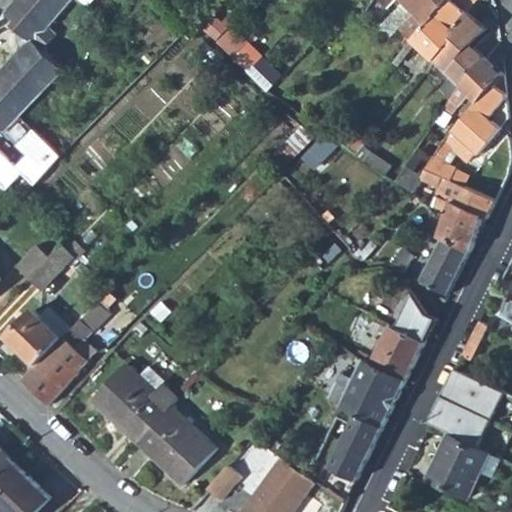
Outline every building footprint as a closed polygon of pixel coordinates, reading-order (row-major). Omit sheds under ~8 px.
[(0,125),(5,130),(20,115),(65,69),(43,47),(58,31),(51,24),(71,0),(14,0),(6,10),(15,19),(13,22),(22,31),(20,38),(21,42),(24,45),(0,70),(0,125)] [(405,0),(416,10),(400,26),(409,34),(405,40),(409,44),(413,39),(447,0),(405,0)] [(447,0),(413,39),(433,60),(434,59),(453,37),(452,35),(455,32),(451,30),(468,10),(477,0),(447,0)] [(453,37),(434,59),(447,72),(453,78),(462,86),(487,56),(472,43),(487,27),(468,10),(451,30),(455,32),(452,35),(453,37)] [(228,28),(217,40),(222,44),(231,52),(241,41),(228,28)] [(253,70),(271,87),(286,71),(267,54),(253,70)] [(452,99),(446,106),(455,114),(458,111),(464,116),(478,99),(504,72),(487,56),(462,86),(452,99)] [(433,60),(424,70),(427,72),(438,81),(447,72),(434,59),(433,60)] [(454,129),(445,140),(469,160),(476,152),(479,154),(509,117),(504,72),(478,99),(464,116),(454,129)] [(453,78),(444,93),(452,99),(462,86),(453,78)] [(303,124),(288,140),(300,152),(317,135),(303,124)] [(17,165),(0,148),(0,181),(7,189),(23,172),(36,184),(61,155),(33,128),(19,143),(29,153),(17,165)] [(364,130),(359,137),(367,144),(373,136),(364,130)] [(347,135),(338,138),(359,154),(365,146),(367,144),(359,137),(356,140),(347,135)] [(288,140),(275,153),(288,165),(300,152),(288,140)] [(365,146),(359,154),(386,173),(392,164),(365,146)] [(434,158),(426,170),(445,176),(450,178),(464,184),(468,174),(457,171),(457,168),(434,158)] [(406,166),(397,180),(415,191),(421,180),(423,176),(406,166)] [(423,176),(421,180),(441,187),(445,176),(426,170),(423,176)] [(441,187),(433,207),(439,209),(448,212),(453,201),(485,214),(489,216),(497,199),(464,184),(450,178),(445,176),(441,187)] [(453,201),(448,212),(436,241),(440,243),(422,278),(449,293),(473,246),(485,214),(453,201)] [(409,240),(392,264),(404,272),(415,257),(410,254),(415,244),(409,240)] [(76,241),(68,248),(77,256),(83,249),(83,248),(76,241)] [(51,256),(30,278),(43,291),(77,256),(68,248),(64,244),(51,256)] [(19,267),(30,278),(51,256),(40,246),(19,267)] [(360,250),(357,253),(364,260),(368,256),(360,250)] [(377,352),(372,362),(407,378),(437,319),(412,291),(396,326),(391,324),(383,339),(379,337),(376,345),(380,347),(377,352)] [(38,364),(23,378),(50,404),(80,373),(78,371),(89,359),(78,349),(86,341),(112,313),(99,302),(63,338),(38,364)] [(9,336),(38,364),(63,338),(35,310),(9,336)] [(511,319),(505,316),(500,325),(511,331),(511,319)] [(484,320),(467,352),(475,357),(492,325),(484,320)] [(86,341),(78,349),(89,359),(97,351),(86,341)] [(344,404),(342,407),(356,415),(383,428),(407,378),(372,362),(366,359),(352,387),(344,404)] [(95,400),(140,442),(173,406),(180,398),(165,383),(157,391),(140,376),(128,364),(95,400)] [(167,381),(150,365),(140,376),(157,391),(165,383),(167,381)] [(459,368),(446,394),(495,418),(508,391),(459,368)] [(332,398),(344,404),(352,387),(340,381),(332,398)] [(446,394),(432,421),(453,431),(483,445),(495,418),(446,394)] [(173,406),(140,442),(186,484),(219,449),(173,406)] [(383,428),(356,415),(330,467),(356,481),(383,428)] [(453,431),(432,476),(471,496),(484,470),(494,451),(483,445),(453,431)] [(0,473),(13,461),(0,448),(0,473)] [(494,451),(484,470),(495,476),(504,456),(494,451)] [(296,511),(316,481),(280,457),(244,511),(296,511)] [(13,461),(0,473),(0,503),(9,511),(37,511),(51,497),(13,461)] [(230,466),(210,488),(223,500),(243,478),(230,466)] [(330,467),(321,484),(346,501),(356,481),(330,467)]
